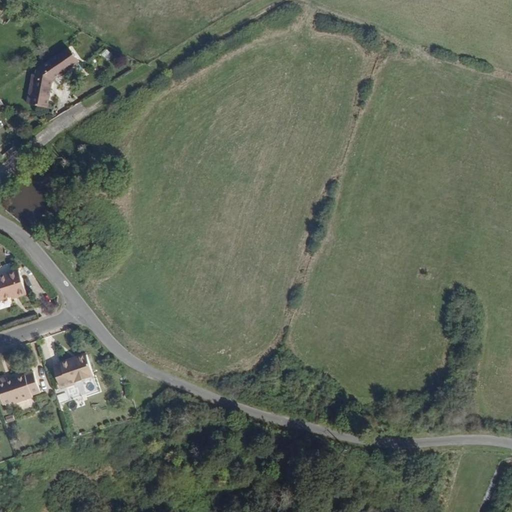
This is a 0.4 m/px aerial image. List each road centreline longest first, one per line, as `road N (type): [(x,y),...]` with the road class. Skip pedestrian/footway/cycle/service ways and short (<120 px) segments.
road 1 (unclassified): [(511,444),(382,444),(289,426),(133,363),(75,309)]
road 2 (track): [(273,0),(95,103)]
